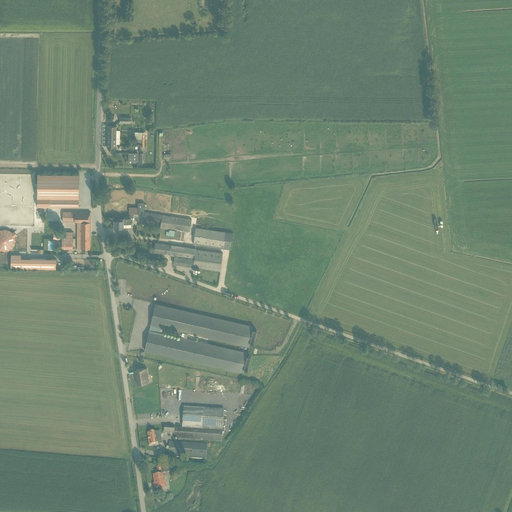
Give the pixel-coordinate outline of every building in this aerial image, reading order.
[(116,126),(113,126),(112,126),(111,126),(107,126),(107,147),(115,147),(116,126)] [(146,132),(144,132),(135,132),(134,142),(145,142),(148,142),(148,132),(146,132)] [(138,163),(138,153),(129,153),(128,163),(138,163)] [(85,206),(86,173),(43,173),(43,188),(43,206),(85,206)] [(198,218),(149,212),(150,203),(144,202),(143,207),(135,206),(134,213),(148,215),(147,222),(162,224),(163,221),(166,222),(166,228),(196,232),(198,218)] [(114,229),(131,227),(131,218),(113,220),(114,229)] [(80,248),(90,248),(91,222),(81,222),(80,248)] [(1,251),(22,250),(21,230),(15,230),(15,227),(2,228),(2,231),(0,231),(1,251)] [(199,243),(236,248),(238,232),(201,227),(199,243)] [(79,231),(68,231),(68,250),(79,250),(79,231)] [(201,267),(227,269),(228,250),(160,244),(159,253),(180,255),(179,265),(201,267)] [(17,254),(17,268),(62,269),(62,258),(27,257),(27,254),(17,254)] [(160,304),(151,352),(204,362),(200,362),(249,372),(251,362),(250,350),(222,345),(221,348),(217,349),(217,351),(214,351),(178,344),(178,341),(180,341),(181,336),(190,335),(197,336),(246,345),(249,345),(254,346),(255,346),(257,334),(256,323),(160,304)] [(136,385),(149,383),(147,368),(134,370),(136,385)] [(194,440),(229,441),(230,409),(189,407),(189,429),(170,428),(170,433),(194,434),(194,440)] [(149,447),(159,446),(158,432),(147,434),(149,447)] [(197,460),(212,460),(213,444),(186,443),(186,447),(178,447),(178,442),(176,442),(175,457),(197,458),(197,460)] [(154,489),(165,488),(164,475),(153,476),(154,489)]
